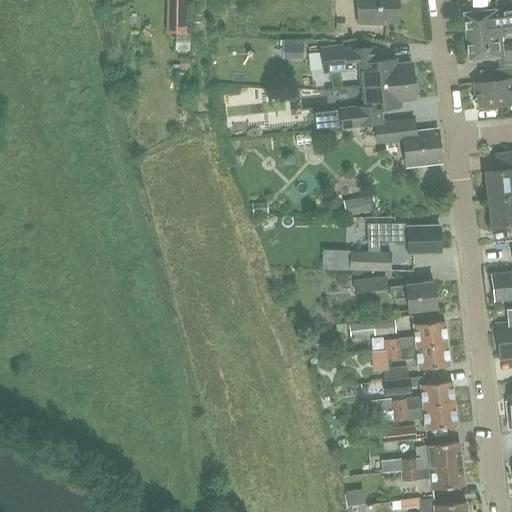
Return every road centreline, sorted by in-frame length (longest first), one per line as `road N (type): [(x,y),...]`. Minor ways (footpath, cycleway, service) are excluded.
road 1 (residential): [(460,180),(498,511)]
road 2 (residential): [(455,139),(437,0)]
